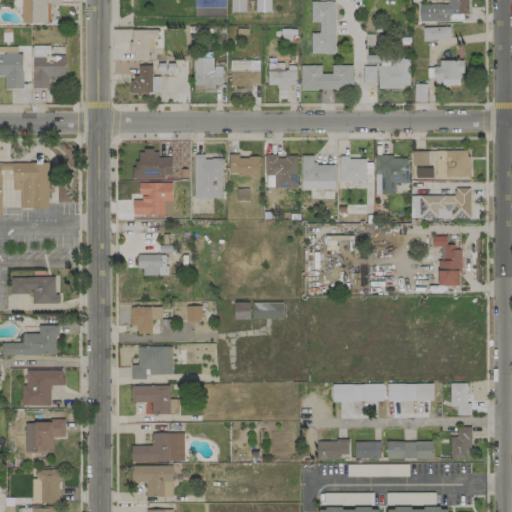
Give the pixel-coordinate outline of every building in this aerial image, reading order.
[(20,0),(21,24),(47,23),(46,4),(60,3),(60,0),(20,0)] [(419,21),(449,21),(449,14),(468,14),(467,0),(446,0),(447,4),(419,4),(419,21)] [(310,1),(310,22),(319,22),(318,32),(310,32),(310,53),(333,53),(334,1),(310,1)] [(422,27),(422,40),(449,39),(449,27),(422,27)] [(157,29),(130,30),(131,59),(147,59),(147,48),(153,48),(153,39),(157,39),(157,29)] [(32,88),(48,88),(48,77),(64,76),(64,55),(49,55),(49,45),(31,46),(32,88)] [(0,53),(0,75),(3,76),(4,89),(22,88),(21,53),(0,53)] [(193,87),(221,86),(221,66),(212,66),(212,57),(192,57),(193,87)] [(377,66),(378,88),(409,87),(409,58),(392,59),(392,66),(377,66)] [(258,59),(229,60),(230,87),(259,86),(258,59)] [(461,85),(462,60),(434,60),(434,85),(461,85)] [(295,65),(285,65),(285,62),(266,63),(267,84),(276,84),(276,87),(295,86),(295,65)] [(130,93),(152,92),(151,65),(137,66),(138,77),(129,77),(130,93)] [(352,65),(331,65),(331,73),(320,73),(320,65),(300,65),(300,90),(352,89),(352,65)] [(375,66),(363,66),(362,83),(375,83),(375,66)] [(171,157),(157,157),(157,150),(134,150),(134,178),(171,178),(171,157)] [(428,151),(411,151),(411,179),(469,178),(468,150),(435,151),(435,166),(428,166),(428,151)] [(193,198),(221,197),(221,158),(204,158),(204,154),(193,154),(193,198)] [(408,183),(407,158),(393,158),(393,155),(374,155),(375,194),(394,194),(394,183),(408,183)] [(228,174),(258,175),(258,156),(228,156),(228,174)] [(296,156),(265,156),(264,175),(273,175),(273,187),(296,188),(296,156)] [(334,165),(314,164),(314,156),(301,156),(300,189),(334,189),(334,165)] [(365,182),(366,158),(339,157),(338,181),(365,182)] [(47,208),(20,207),(19,190),(12,189),(12,169),(0,169),(0,192),(1,215),(0,215),(0,162),(47,162),(47,208)] [(171,182),(138,183),(138,195),(141,195),(141,200),(132,200),(132,215),(142,215),(142,219),(172,219),(171,182)] [(454,196),(410,195),(410,218),(469,218),(470,188),(454,188),(454,196)] [(438,285),(460,285),(459,250),(454,250),(454,244),(445,244),(445,236),(430,236),(430,258),(437,258),(438,285)] [(142,275),(166,275),(166,254),(137,254),(137,269),(142,268),(142,275)] [(54,276),(10,278),(11,294),(31,293),(31,304),(59,303),(58,294),(55,294),(54,276)] [(248,302),(232,302),(233,319),(249,319),(248,302)] [(282,302),(251,303),(252,319),(282,318),(282,302)] [(129,326),(135,326),(135,333),(151,333),(151,319),(160,320),(161,307),(130,306),(129,326)] [(185,306),(185,321),(201,321),(200,306),(185,306)] [(1,355),(56,353),(56,325),(37,326),(38,333),(21,334),(21,343),(1,343),(1,355)] [(171,346),(136,347),(137,364),(130,364),(130,379),(144,379),(144,375),(171,374),(171,346)] [(21,405),(50,406),(50,385),(62,385),(62,370),(25,370),(25,384),(21,384),(21,405)] [(388,384),(388,400),(433,400),(432,383),(388,384)] [(470,415),(470,404),(466,404),(466,383),(449,383),(449,405),(456,405),(456,415),(470,415)] [(332,384),(332,402),(383,401),(382,384),(332,384)] [(130,386),(130,402),(150,402),(151,414),(177,413),(177,399),(169,399),(168,385),(130,386)] [(24,452),(52,452),(52,436),(64,436),(64,421),(23,421),(24,452)] [(469,459),(470,427),(456,427),(456,437),(449,437),(449,458),(469,459)] [(151,433),(151,445),(130,446),(130,462),(183,462),(183,433),(151,433)] [(348,454),(348,440),(315,441),(316,459),(338,459),(338,454),(348,454)] [(354,442),(354,458),(380,458),(380,441),(354,442)] [(432,442),(385,441),(385,458),(431,459),(432,442)] [(171,481),(180,481),(180,465),(130,466),(130,482),(145,482),(145,497),(172,496),(171,481)] [(58,469),(39,469),(39,479),(31,479),(31,502),(58,503),(58,469)]
